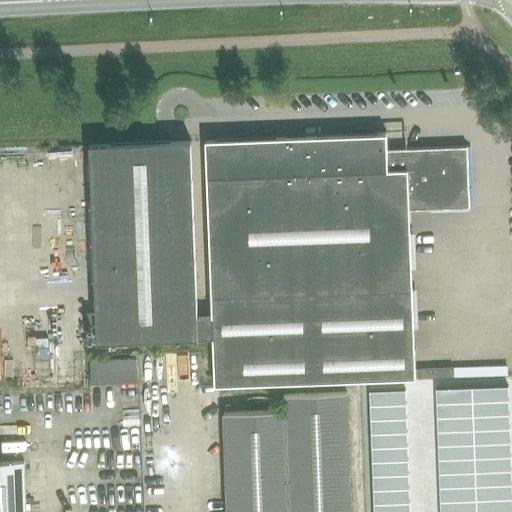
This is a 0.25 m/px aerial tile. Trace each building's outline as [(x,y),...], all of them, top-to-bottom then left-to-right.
[(203,140),(209,316),(211,337),(213,385),(414,377),(453,375),(453,366),(413,368),(407,209),(467,206),(465,145),(384,148),(383,132),(203,140)] [(85,342),(211,337),(209,316),(194,317),(188,141),(87,145),(94,313),(84,313),(85,342)] [(508,386),(472,387),(472,401),(508,400),(508,386)] [(472,387),(436,388),(436,402),(472,401),(472,387)] [(406,390),(370,391),(370,405),(406,404),(406,390)] [(350,511),(346,392),(283,394),(284,410),(223,412),(227,511),(350,511)] [(508,400),(472,401),(473,415),(509,414),(508,400)] [(472,401),(436,402),(437,416),(473,415),(472,401)] [(406,404),(370,405),(371,419),(407,418),(406,404)] [(509,414),(473,415),(473,429),(509,428),(509,414)] [(473,415),(437,416),(437,430),(473,429),(473,415)] [(407,418),(371,419),(371,433),(407,432),(407,418)] [(509,428),(473,429),(474,443),(510,442),(509,428)] [(473,429),(437,430),(438,444),(474,443),(473,429)] [(407,432),(371,433),(372,447),(408,446),(407,432)] [(510,442),(474,443),(474,457),(510,456),(510,442)] [(474,443),(438,444),(438,458),(474,457),(474,443)] [(408,446),(372,447),(372,461),(408,460),(408,446)] [(510,456),(474,457),(475,471),(511,470),(510,456)] [(474,457),(438,458),(439,472),(475,471),(474,457)] [(408,460),(372,461),(373,475),(409,474),(408,460)] [(0,511),(25,511),(24,461),(0,462),(0,511)] [(511,470),(475,471),(476,485),(511,484),(511,470)] [(475,471),(439,472),(440,486),(476,485),(475,471)] [(409,474),(373,475),(373,489),(409,487),(409,474)] [(511,484),(476,485),(476,499),(511,498),(511,484)] [(476,485),(440,486),(440,500),(476,499),(476,485)] [(409,487),(373,489),(374,503),(410,501),(409,487)] [(511,497),(511,498),(476,499),(476,511),(494,511),(511,511),(511,497)] [(476,511),(476,499),(440,500),(440,511),(476,511)] [(410,511),(410,501),(374,503),(374,511),(410,511)]
